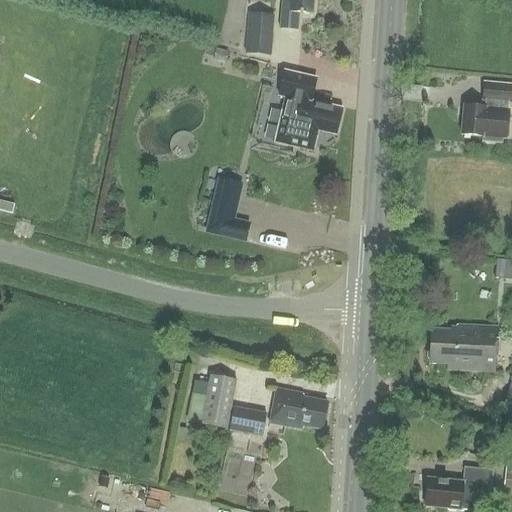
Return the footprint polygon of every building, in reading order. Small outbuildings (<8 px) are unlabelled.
[(283,0),(282,14),(281,31),(298,33),(299,16),(313,17),(313,0),(283,0)] [(245,55),(271,57),(274,17),(249,15),(245,55)] [(280,98),(286,99),(276,140),(314,150),(318,132),(336,136),(342,112),(310,104),(315,81),(286,74),(280,98)] [(462,136),(483,139),(482,144),(502,146),(502,141),(506,141),(508,113),(507,113),(508,106),(511,107),(511,105),(511,89),(485,87),(483,104),(486,104),(485,111),(465,109),(462,136)] [(248,225),(233,221),(241,186),(218,180),(205,233),(244,242),(248,225)] [(505,280),(507,262),(497,261),(494,279),(505,280)] [(495,373),(497,329),(456,327),(456,329),(449,328),(449,331),(431,330),(430,353),(428,355),(428,359),(430,361),(430,364),(447,365),(447,371),(495,373)] [(194,382),(186,423),(226,431),(236,382),(209,377),(208,385),(194,382)] [(322,432),(327,404),(302,399),(303,396),(277,391),(270,425),(303,432),(303,428),(322,432)] [(511,393),(508,393),(502,416),(511,418),(511,393)] [(262,438),(266,414),(234,408),(229,431),(262,438)] [(459,511),(470,511),(479,511),(482,488),(491,489),(493,473),(465,470),(463,484),(429,480),(427,494),(425,495),(424,502),(426,504),(426,508),(447,510),(447,511),(449,511),(454,511),(456,511),(458,511),(459,511)]
